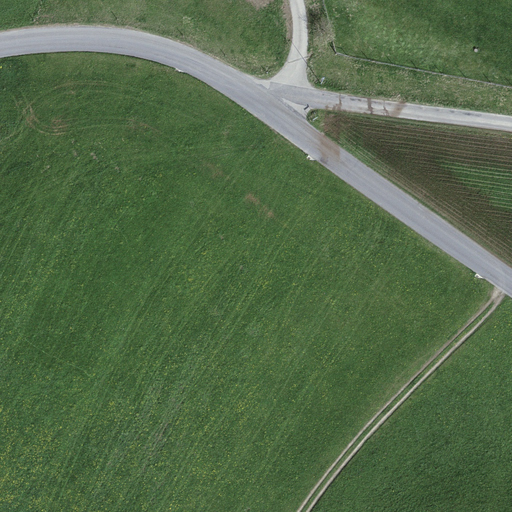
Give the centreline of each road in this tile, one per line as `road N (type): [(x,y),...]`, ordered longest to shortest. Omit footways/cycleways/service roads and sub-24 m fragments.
road 1 (tertiary): [(0,46),(77,37),(133,43),(191,61),(275,114)]
road 2 (tertiary): [(275,114),(511,281)]
road 3 (unclassified): [(511,124),(301,102),(275,114)]
